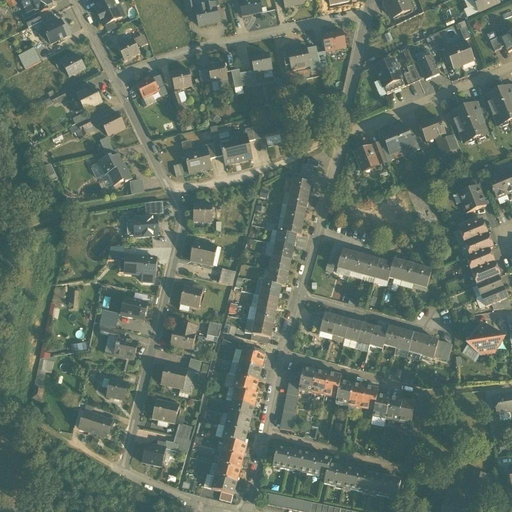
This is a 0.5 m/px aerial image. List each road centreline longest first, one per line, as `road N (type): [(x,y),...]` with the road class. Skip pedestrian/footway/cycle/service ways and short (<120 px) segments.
road 1 (residential): [(173,194),(179,235),(121,472)]
road 2 (residential): [(117,80),(191,49),(365,12)]
road 3 (residential): [(511,67),(341,134)]
road 4 (residential): [(341,134),(258,179),(173,194)]
road 5 (residential): [(405,469),(262,430)]
road 6 (residential): [(422,393),(281,354)]
road 7 (residential): [(423,330),(298,294)]
road 8 (residential): [(117,80),(173,194)]
road 9 (residential): [(341,134),(365,12)]
